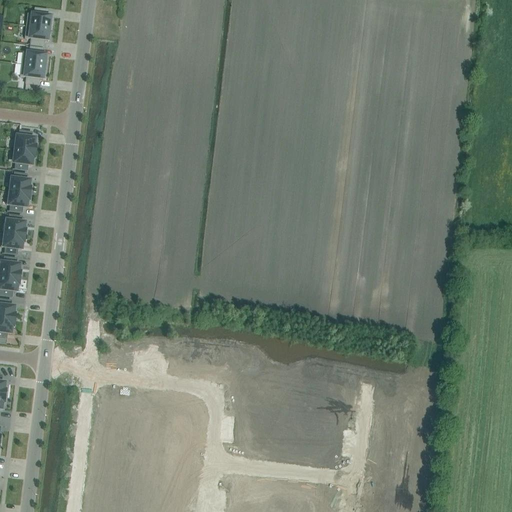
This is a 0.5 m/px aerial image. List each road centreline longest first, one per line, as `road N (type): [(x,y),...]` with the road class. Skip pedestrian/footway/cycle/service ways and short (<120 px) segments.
road 1 (unknown): [(45,361),(204,380),(216,395),(205,511)]
road 2 (tertiary): [(74,123),(45,361)]
road 3 (unknown): [(64,511),(83,343)]
road 4 (tertiary): [(45,361),(26,511)]
road 5 (unknown): [(212,441),(359,458)]
road 6 (unknown): [(366,370),(354,511)]
road 7 (tertiary): [(89,0),(74,123)]
